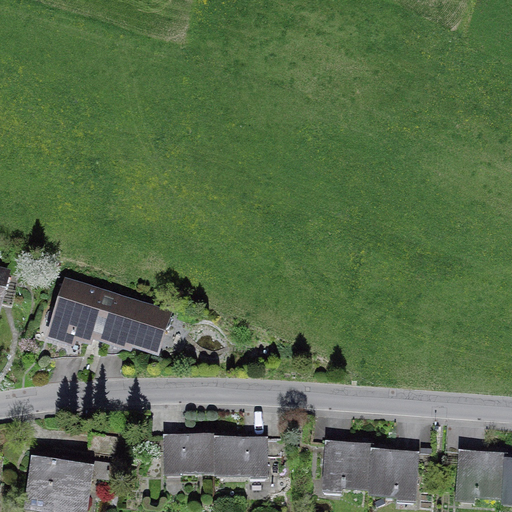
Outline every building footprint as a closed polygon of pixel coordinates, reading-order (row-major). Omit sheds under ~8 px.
[(109,298),(68,285),(53,332),(94,345),(109,298)] [(169,318),(115,302),(102,342),(132,351),(136,338),(160,346),(169,318)] [(119,439),(92,433),(88,451),(115,457),(119,439)] [(164,474),(215,474),(216,434),(164,433),(164,474)] [(271,435),(216,434),(215,474),(215,480),(271,481),(271,435)] [(325,488),(371,491),(374,448),(374,441),(329,438),(325,488)] [(422,451),(374,448),(371,491),(371,496),(419,499),(422,451)] [(460,499),(505,502),(508,459),(509,452),(463,449),(460,499)] [(87,511),(95,467),(30,456),(22,510),(36,511),(87,511)]
